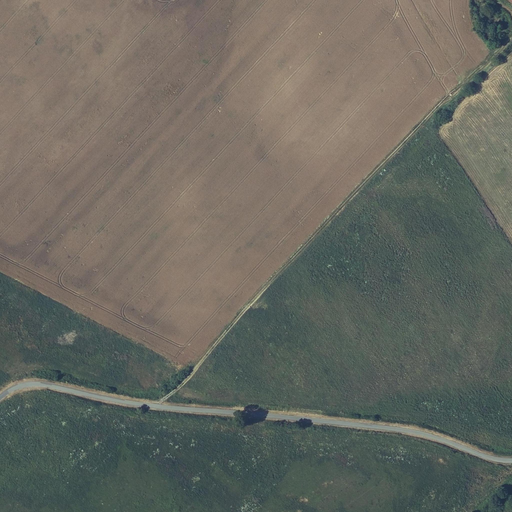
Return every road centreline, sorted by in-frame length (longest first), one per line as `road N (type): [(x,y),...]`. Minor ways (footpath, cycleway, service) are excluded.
road 1 (unclassified): [(511,460),(413,431),(154,406),(44,384),(0,397)]
road 2 (track): [(511,42),(317,229),(154,406)]
